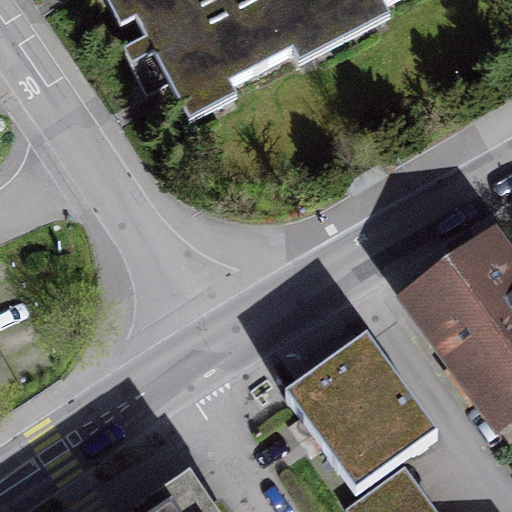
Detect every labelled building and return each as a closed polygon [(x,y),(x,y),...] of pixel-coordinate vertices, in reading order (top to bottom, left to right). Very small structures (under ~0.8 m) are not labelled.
[(123,0),(182,111),(393,0),(123,0)] [(511,417),(511,281),(491,253),(416,307),(502,425),(511,417)] [(438,440),(367,342),(286,400),(356,498),(438,440)] [(144,511),(214,511),(193,480),(161,502),(144,511)] [(423,511),(409,491),(378,511),(423,511)]
